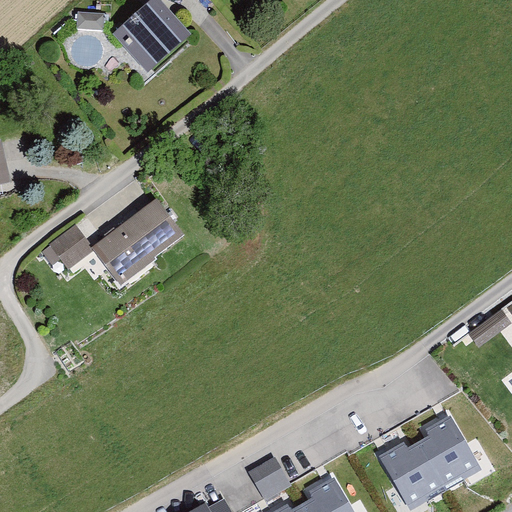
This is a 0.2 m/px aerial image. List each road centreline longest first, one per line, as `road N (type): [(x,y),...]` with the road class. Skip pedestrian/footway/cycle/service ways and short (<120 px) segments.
road 1 (residential): [(340,0),(14,256),(1,287),(37,353),(35,376),(0,406)]
road 2 (residential): [(511,282),(425,347),(138,511)]
